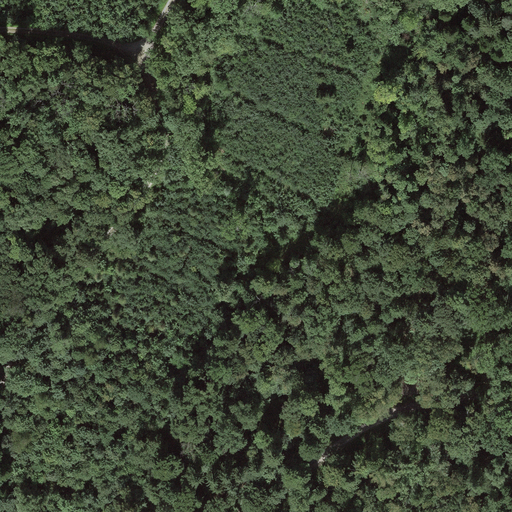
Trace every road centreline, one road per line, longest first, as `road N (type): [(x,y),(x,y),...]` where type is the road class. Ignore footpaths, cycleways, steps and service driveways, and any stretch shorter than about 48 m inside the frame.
road 1 (track): [(0,30),(139,51),(167,133),(152,175),(0,364)]
road 2 (track): [(248,511),(387,413),(511,388)]
